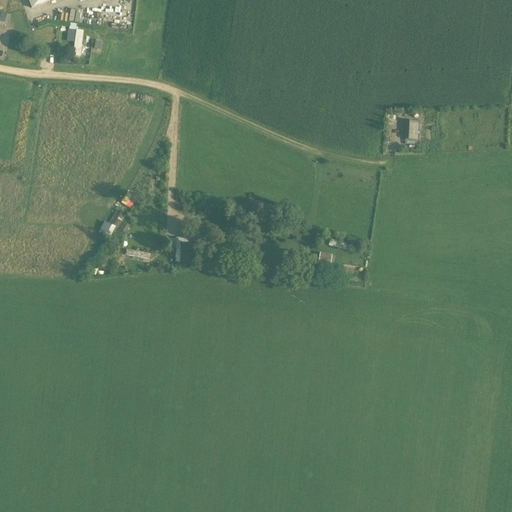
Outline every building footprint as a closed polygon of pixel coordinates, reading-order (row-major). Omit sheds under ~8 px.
[(27,0),(32,9),(55,0),(27,0)] [(69,21),(80,23),(81,11),(70,9),(69,21)] [(0,18),(0,20),(8,23),(10,15),(2,13),(0,18)] [(66,41),(74,42),(72,57),(79,58),(83,32),(68,30),(66,41)] [(91,49),(100,50),(101,42),(92,41),(91,49)] [(418,141),(419,122),(406,122),(405,140),(418,141)] [(248,211),(273,219),(277,209),(256,202),(256,205),(251,203),(248,211)] [(188,238),(175,238),(175,262),(188,262),(188,238)] [(149,260),(150,255),(127,251),(126,256),(149,260)] [(327,265),(329,256),(317,253),(315,263),(327,265)]
